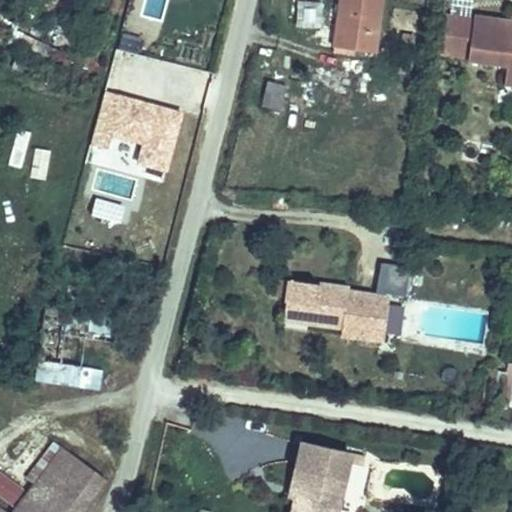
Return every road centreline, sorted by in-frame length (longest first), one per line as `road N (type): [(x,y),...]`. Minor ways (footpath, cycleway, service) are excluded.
road 1 (unclassified): [(249,0),(120,511)]
road 2 (unknown): [(199,193),(511,232)]
road 3 (track): [(144,411),(68,410),(0,397)]
